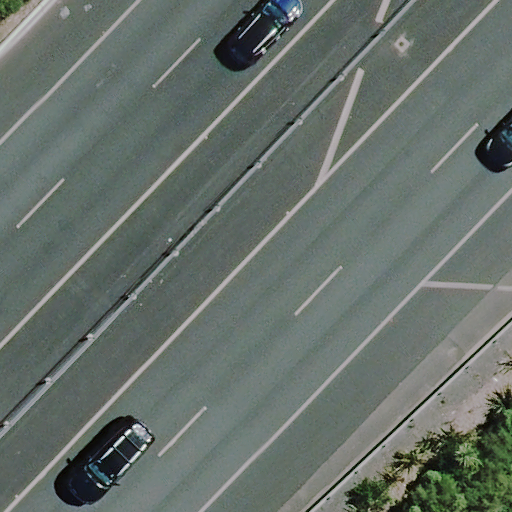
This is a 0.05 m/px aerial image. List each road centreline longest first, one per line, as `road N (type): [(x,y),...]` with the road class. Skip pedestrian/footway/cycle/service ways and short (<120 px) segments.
road 1 (motorway): [(511,127),(149,511)]
road 2 (motorway): [(0,224),(216,0)]
